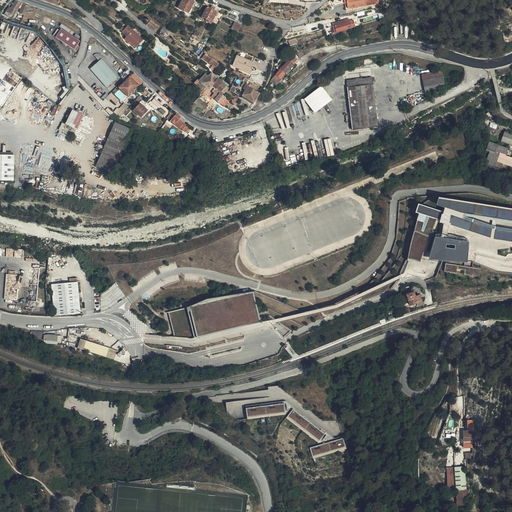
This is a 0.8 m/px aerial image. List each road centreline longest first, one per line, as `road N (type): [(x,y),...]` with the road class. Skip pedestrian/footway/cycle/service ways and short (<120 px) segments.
road 1 (residential): [(130,416),(280,378),(404,329),(416,337),(406,386),(422,391),(459,327),(511,331)]
road 2 (tertiary): [(97,35),(185,113),(214,126),(265,111),(351,52),(398,44),(468,62),(511,58)]
road 3 (unclassified): [(269,511),(263,483),(245,457),(181,425),(133,439),(130,416)]
road 4 (residential): [(271,345),(393,295),(413,279),(428,298)]
road 5 (track): [(0,429),(12,468),(70,500),(76,511)]
